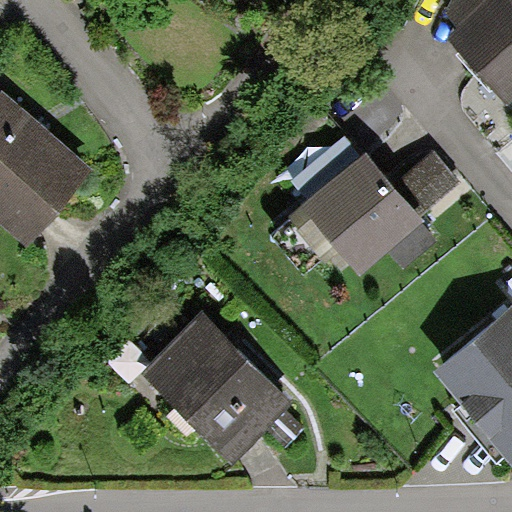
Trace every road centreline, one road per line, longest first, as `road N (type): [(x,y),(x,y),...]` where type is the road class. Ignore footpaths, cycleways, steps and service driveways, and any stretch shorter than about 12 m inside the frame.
road 1 (residential): [(0,387),(187,181)]
road 2 (residential): [(187,181),(28,0)]
road 3 (residential): [(187,181),(287,65),(330,0)]
road 4 (residential): [(511,195),(399,63)]
